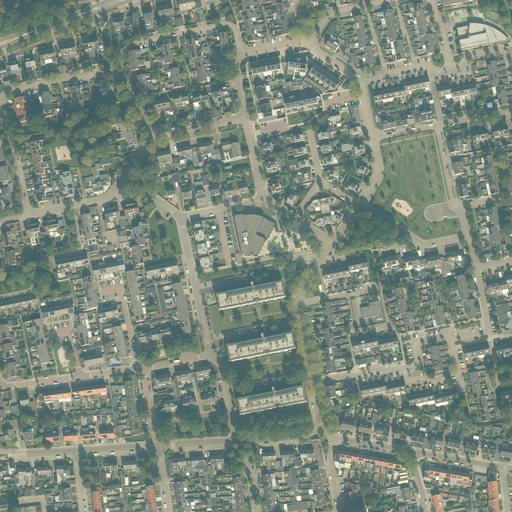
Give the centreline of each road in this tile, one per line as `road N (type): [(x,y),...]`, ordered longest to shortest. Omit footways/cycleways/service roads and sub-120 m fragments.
road 1 (residential): [(28,216),(1,98),(110,71)]
road 2 (residential): [(110,71),(112,58),(134,44),(227,24),(241,55)]
